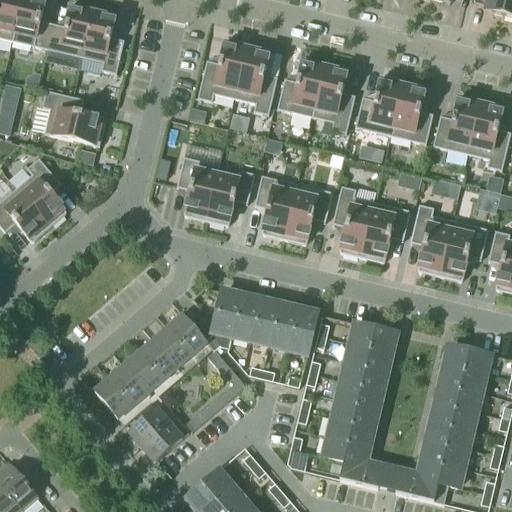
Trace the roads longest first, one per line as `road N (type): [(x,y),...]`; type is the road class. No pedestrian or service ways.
road 1 (residential): [(159,507),(58,392),(181,285),(190,253)]
road 2 (residential): [(511,328),(190,253)]
road 3 (residential): [(511,69),(228,0)]
road 4 (residential): [(159,507),(246,433),(317,511)]
road 5 (residential): [(127,207),(180,0)]
road 6 (residential): [(0,310),(127,207)]
